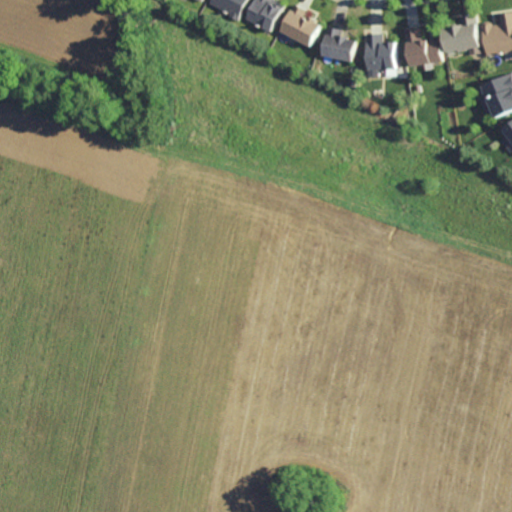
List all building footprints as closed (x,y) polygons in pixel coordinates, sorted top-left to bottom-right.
[(250,0),(241,20),(231,16),(233,13),(212,3),(213,0),(250,0)] [(274,31),(247,18),(256,0),(279,0),(287,4),(274,31)] [(312,18),(313,15),(321,20),(320,22),(326,25),(315,47),(282,30),(297,3),(310,10),(307,16),(312,18)] [(511,52),(488,56),(484,28),(485,24),(487,22),(491,22),(493,23),(494,26),(504,24),(502,14),(511,12),(511,52)] [(478,25),(479,25),(483,48),(450,52),(447,30),(455,28),(464,26),(463,17),(477,15),(478,25)] [(357,62),(324,55),(330,25),(346,28),(344,35),(353,37),(352,39),(361,41),(357,62)] [(426,41),(430,41),(429,38),(434,37),(435,41),(444,39),(448,61),(415,66),(408,28),(423,26),(426,41)] [(385,43),(401,43),(401,69),(371,69),(370,33),(385,33),(385,43)] [(511,113),(497,120),(494,112),(488,115),(482,102),(488,100),(484,92),(486,91),(484,86),(511,73),(511,113)]
